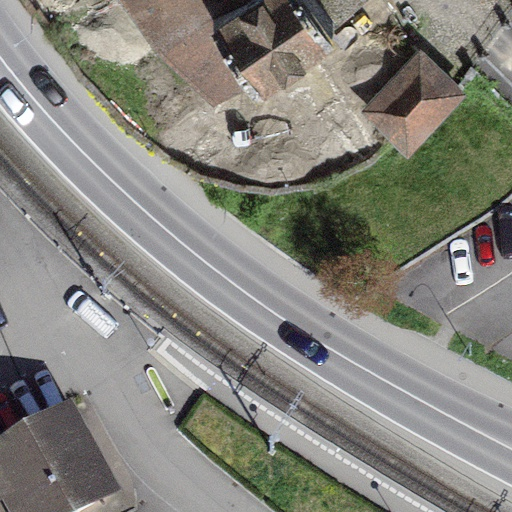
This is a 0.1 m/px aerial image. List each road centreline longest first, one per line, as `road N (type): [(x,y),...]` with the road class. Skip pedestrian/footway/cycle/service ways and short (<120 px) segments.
road 1 (secondary): [(0,58),(145,214),(232,283),(323,347),(511,447)]
road 2 (residential): [(199,511),(118,428),(78,342),(61,279)]
